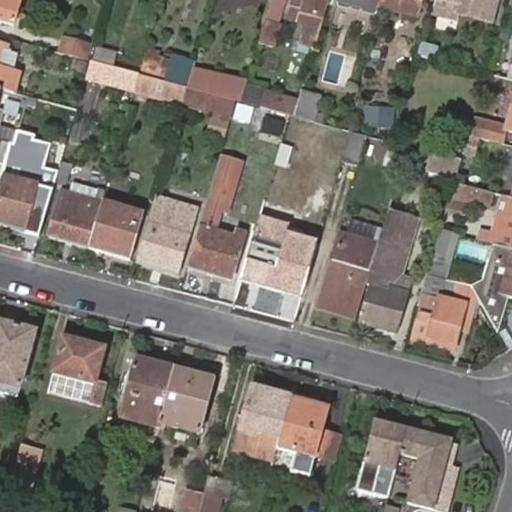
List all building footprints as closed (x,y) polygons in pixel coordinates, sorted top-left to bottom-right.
[(0,0),(0,22),(15,27),(23,0),(0,0)] [(273,0),(267,24),(276,27),(283,0),(273,0)] [(313,52),(328,0),(295,0),(289,25),(292,25),(302,28),(296,48),(313,52)] [(410,0),(380,0),(380,3),(408,11),(410,4),(410,0)] [(448,0),(461,4),(458,12),(490,22),(496,0),(433,0),(432,5),(438,6),(439,0),(448,0)] [(439,0),(438,6),(458,12),(461,4),(448,0),(439,0)] [(68,40),(64,55),(93,62),(97,48),(68,40)] [(0,44),(0,89),(17,95),(22,76),(7,72),(13,54),(9,53),(11,47),(0,44)] [(147,56),(141,76),(175,85),(181,66),(147,56)] [(141,76),(93,62),(88,78),(136,93),(141,76)] [(194,73),(189,89),(211,94),(215,79),(194,73)] [(266,92),(261,108),(294,117),(299,101),(266,92)] [(299,101),(294,117),(314,121),(321,98),(301,92),(299,101)] [(472,137),(500,144),(504,131),(504,129),(476,121),(472,137)] [(354,132),(344,162),(360,166),(370,137),(354,132)] [(4,174),(12,145),(0,141),(0,187),(3,188),(7,175),(4,174)] [(469,158),(496,166),(501,149),(474,142),(469,158)] [(40,239),(50,206),(39,202),(43,186),(25,181),(33,151),(12,145),(4,174),(7,175),(3,188),(0,198),(0,225),(29,233),(28,236),(40,239)] [(284,149),(279,165),(297,171),(302,155),(284,149)] [(464,162),(436,154),(431,173),(458,181),(464,162)] [(224,157),(209,207),(211,209),(192,269),(233,282),(248,236),(239,234),(237,241),(216,235),(224,212),(229,215),(245,165),(224,157)] [(492,196),(457,186),(445,224),(453,227),(456,215),(465,217),(469,206),(488,211),(492,196)] [(89,249),(106,193),(98,191),(95,200),(65,192),(51,237),(89,249)] [(111,195),(106,193),(89,249),(132,262),(145,217),(137,214),(132,228),(104,220),(108,206),(111,195)] [(152,215),(138,264),(181,278),(196,228),(200,214),(156,200),(152,215)] [(511,251),(511,201),(509,200),(497,247),(498,248),(511,251)] [(132,228),(137,214),(108,206),(104,220),(132,228)] [(393,217),(360,325),(399,337),(411,297),(392,290),(394,282),(408,283),(424,227),(393,217)] [(267,221),(249,286),(288,297),(299,254),(276,249),(282,226),(267,221)] [(457,236),(443,232),(430,276),(440,279),(444,280),(457,236)] [(320,309),(356,320),(379,248),(342,237),(320,309)] [(511,251),(498,248),(494,259),(491,246),(481,283),(469,288),(480,306),(496,334),(507,299),(511,300),(511,251)] [(468,309),(480,306),(469,288),(444,280),(440,279),(430,276),(419,309),(424,310),(416,341),(457,352),(462,333),(468,309)] [(414,285),(408,283),(394,282),(392,290),(411,297),(414,285)] [(472,336),(480,306),(468,309),(462,333),(472,336)] [(0,396),(19,402),(37,336),(0,325),(0,396)] [(89,409),(101,412),(107,390),(111,370),(100,368),(104,353),(62,343),(53,378),(47,397),(89,409)] [(161,428),(175,371),(136,361),(130,380),(124,379),(119,396),(126,398),(119,422),(160,432),(161,428)] [(214,382),(175,371),(161,428),(199,438),(214,382)] [(235,456),(275,465),(278,454),(291,403),(253,393),(235,456)] [(291,403),(278,454),(301,461),(296,479),(312,483),(331,414),(291,403)] [(387,437),(389,429),(376,426),(374,434),(387,437)] [(394,481),(407,434),(389,429),(387,437),(374,434),(357,495),(389,503),(394,481)] [(451,446),(407,434),(394,481),(411,485),(404,510),(410,511),(444,511),(451,490),(440,486),(443,471),(451,446)] [(22,447),(16,471),(9,500),(27,505),(35,477),(41,453),(22,447)] [(455,475),(443,471),(440,486),(451,490),(455,475)] [(210,477),(204,498),(224,503),(229,483),(210,477)] [(183,511),(201,511),(204,498),(188,494),(183,511)] [(204,498),(201,511),(221,511),(224,503),(204,498)]
